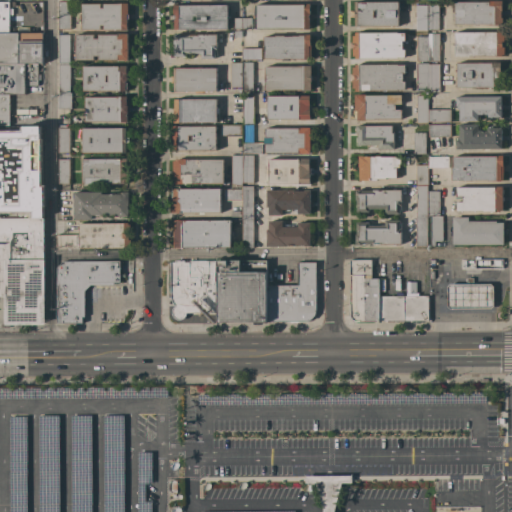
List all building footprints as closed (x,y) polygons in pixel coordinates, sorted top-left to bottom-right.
[(398,1),(398,7),(400,7),(400,10),(398,10),(398,26),(355,26),(355,18),(354,18),(354,10),(355,10),(355,2),(398,1)] [(489,2),(489,1),(501,1),(501,11),(501,18),(502,17),(502,23),(500,23),(500,25),(489,25),(489,24),(455,25),(455,2),(489,2)] [(0,2),(6,2),(10,2),(15,2),(15,14),(18,14),(18,20),(23,20),(23,32),(0,32),(0,2)] [(70,2),(70,29),(58,29),(58,2),(70,2)] [(100,4),(100,8),(103,8),(103,4),(121,4),(121,3),(128,3),(128,14),(128,20),(127,20),(127,30),(121,30),(103,30),(103,25),(100,25),(100,30),(82,30),(82,22),(79,22),(79,14),(77,14),(77,12),(82,12),(82,4),(100,4)] [(428,30),(428,3),(438,3),(438,30),(428,30)] [(309,4),(310,14),(308,14),(308,19),(309,19),(309,28),(255,29),(255,5),(309,4)] [(227,5),(227,15),(230,15),(230,18),(227,18),(227,29),(173,30),(173,5),(227,5)] [(427,30),(416,30),(416,5),(427,5),(427,30)] [(242,29),(234,29),(234,18),(242,18),(242,29)] [(251,18),(251,31),(245,31),(245,29),(242,29),(242,18),(251,18)] [(0,32),(23,32),(23,33),(43,33),(43,63),(37,63),(0,63),(0,32)] [(404,33),(404,41),(402,41),(402,49),(405,49),(405,58),(397,58),(397,59),(355,59),(355,56),(352,56),(352,48),(354,48),(354,43),(352,43),(352,36),(354,36),(355,32),(404,33)] [(504,32),(504,41),(502,41),(502,47),(504,47),(504,55),(502,55),(502,56),(455,56),(455,32),(504,32)] [(428,33),(439,33),(439,61),(428,61),(428,36),(428,33)] [(69,34),(69,62),(58,63),(58,35),(69,34)] [(128,60),(98,60),(98,56),(93,56),(93,60),(76,60),(76,51),(73,51),(73,43),(76,43),(75,35),(93,35),(93,39),(98,39),(98,35),(117,34),(128,34),(128,60)] [(201,53),(186,53),(186,57),(174,57),(174,45),(173,45),(173,34),(179,34),(179,35),(190,35),(190,34),(195,34),(195,36),(197,36),(197,34),(216,34),(216,46),(217,46),(217,49),(215,49),(215,59),(201,59),(201,53)] [(275,37),(275,36),(284,36),(284,37),(292,37),(292,36),(299,36),(299,35),(304,35),(304,34),(310,34),(310,44),(311,44),(311,59),(292,59),(292,58),(284,58),(284,59),(276,59),(264,59),(264,47),(263,47),(263,37),(275,37)] [(428,61),(417,61),(417,36),(428,36),(428,61)] [(261,48),(261,60),(242,60),(242,48),(261,48)] [(230,62),(241,62),(241,87),(230,87),(230,62)] [(242,62),(252,62),(251,89),(242,89),(242,62)] [(456,88),(456,62),(500,63),(500,72),(501,75),(500,76),(500,77),(499,79),(499,88),(456,88)] [(0,63),(37,63),(37,75),(40,75),(40,80),(37,80),(37,86),(25,86),(25,94),(9,94),(0,94),(0,63)] [(69,93),(58,92),(58,63),(70,63),(69,93)] [(428,88),(416,88),(416,63),(428,63),(428,64),(428,88)] [(397,64),(397,65),(404,65),(404,73),(402,73),(402,81),(405,81),(405,91),(355,91),(355,88),(352,88),(352,81),(354,81),(354,75),(352,75),(352,67),(355,67),(355,65),(397,64)] [(428,64),(439,64),(439,92),(428,92),(428,88),(428,64)] [(126,66),(126,68),(128,68),(128,74),(126,74),(126,82),(125,82),(125,83),(127,83),(127,89),(125,89),(125,91),(83,91),(83,66),(126,66)] [(302,66),(311,66),(311,76),(312,76),(312,80),(311,80),(311,91),(297,91),(297,90),(265,90),(265,67),(302,66)] [(216,68),(216,92),(173,92),(174,67),(216,68)] [(71,93),(71,109),(57,108),(57,96),(58,96),(58,92),(69,93),(71,93)] [(0,94),(9,94),(9,125),(10,126),(0,126),(0,94)] [(400,104),(395,104),(395,110),(401,110),(401,119),(375,119),(366,119),(366,120),(357,120),(357,118),(354,118),(354,94),(364,94),(364,95),(400,95),(400,104)] [(308,95),(309,104),(310,104),(310,111),(309,111),(309,119),(267,119),(267,96),(308,95)] [(416,96),(427,95),(427,123),(416,123),(416,96)] [(119,97),(119,96),(126,96),(126,98),(127,98),(127,105),(126,105),(126,106),(127,106),(127,122),(119,122),(84,122),(84,97),(119,97)] [(242,124),(242,96),(253,96),(253,124),(242,124)] [(501,96),(501,105),(502,105),(502,109),(501,109),(501,110),(502,112),(502,115),(501,115),(501,116),(502,116),(502,117),(501,118),(500,118),(499,117),(487,117),(487,115),(478,115),(478,121),(459,121),(459,109),(457,109),(457,106),(455,106),(455,97),(501,96)] [(216,99),(216,108),(218,108),(218,113),(216,113),(216,123),(173,123),(173,108),(174,108),(174,99),(216,99)] [(450,110),(450,122),(428,122),(428,109),(450,110)] [(240,136),(219,136),(219,124),(240,124),(240,136)] [(450,124),(450,137),(428,137),(428,124),(450,124)] [(0,126),(10,126),(41,125),(42,189),(43,217),(0,217),(0,126)] [(58,153),(58,125),(69,125),(69,153),(58,153)] [(392,125),(392,131),(393,131),(393,142),(394,142),(394,149),(378,149),(378,145),(367,145),(357,145),(357,142),(356,142),(356,137),(357,137),(357,133),(356,133),(356,131),(355,131),(355,127),(356,127),(356,125),(392,125)] [(457,140),(457,137),(459,137),(459,125),(478,125),(478,128),(480,128),(480,131),(487,131),(487,128),(488,128),(488,127),(492,127),(492,128),(499,128),(500,127),(501,127),(502,128),(501,129),(502,130),(502,133),(501,134),(501,136),(502,136),(502,140),(501,140),(501,149),(455,149),(455,140),(457,140)] [(215,126),(216,151),(173,151),(173,126),(215,126)] [(261,143),(261,137),(265,137),(265,128),(298,128),(298,127),(310,127),(310,131),(311,131),(311,135),(310,135),(310,137),(311,137),(311,143),(310,143),(310,146),(311,146),(311,150),(310,150),(310,153),(308,153),(308,154),(306,154),(306,153),(301,153),(301,154),(299,154),(298,154),(298,153),(297,153),(297,154),(292,154),(292,153),(291,153),(291,154),(287,154),(287,153),(265,153),(265,144),(262,144),(261,143)] [(126,128),(126,137),(129,137),(129,143),(126,143),(126,153),(82,153),(82,128),(126,128)] [(425,154),(414,154),(413,132),(425,131),(425,154)] [(262,144),(262,154),(242,154),(242,143),(261,143),(262,144)] [(241,183),(241,186),(231,184),(231,155),(242,155),(242,183),(241,183)] [(242,155),(253,155),(253,183),(242,183),(242,155)] [(496,156),(496,155),(502,155),(502,165),(503,165),(503,180),(501,180),(501,181),(488,181),(488,180),(472,180),(472,181),(463,181),(463,180),(451,181),(451,167),(452,167),(452,156),(496,156)] [(362,156),(362,157),(399,156),(400,158),(400,160),(401,160),(401,162),(400,162),(400,163),(399,165),(399,168),(397,168),(397,171),(396,171),(396,178),(385,178),(385,179),(377,179),(377,180),(359,181),(359,168),(358,168),(358,156),(362,156)] [(428,157),(448,156),(448,168),(428,168),(428,165),(428,157)] [(127,158),(127,169),(126,169),(126,184),(82,184),(82,159),(127,158)] [(69,159),(69,184),(58,184),(58,159),(69,159)] [(173,184),(172,161),(175,161),(175,160),(223,159),(223,183),(173,184)] [(309,159),(309,168),(310,168),(310,175),(309,175),(309,184),(268,184),(268,159),(309,159)] [(427,168),(428,185),(416,185),(416,165),(428,165),(428,168),(427,168)] [(220,213),(170,213),(170,198),(171,198),(171,189),(171,187),(179,186),(179,189),(220,188),(220,213)] [(242,217),(242,200),(242,189),(242,186),(253,186),(253,217),(242,217)] [(416,216),(416,186),(427,186),(427,216),(416,216)] [(502,187),(502,189),(503,189),(503,193),(502,193),(502,197),(503,197),(503,201),(502,201),(502,210),(500,210),(500,211),(499,211),(499,213),(497,213),(497,211),(492,211),(492,213),(490,213),(490,211),(482,212),(482,211),(456,211),(456,202),(462,201),(462,197),(456,197),(456,187),(502,187)] [(223,200),(223,189),(242,189),(242,200),(223,200)] [(286,189),(286,191),(304,191),(304,190),(309,190),(310,213),(295,213),(295,211),(284,212),(284,215),(268,215),(268,207),(266,207),(266,190),(286,189)] [(401,190),(401,202),(401,206),(399,206),(399,214),(385,214),(385,209),(369,209),(369,212),(356,212),(356,200),(355,200),(355,190),(362,190),(362,191),(372,191),(372,190),(378,190),(378,191),(381,191),(381,190),(401,190)] [(439,216),(429,216),(428,191),(439,191),(439,216)] [(101,192),(101,194),(127,194),(128,217),(115,217),(115,215),(101,215),(101,217),(94,217),(94,219),(74,219),(73,192),(101,192)] [(427,216),(427,247),(416,247),(415,216),(416,216),(427,216)] [(443,241),(435,241),(435,247),(430,247),(429,217),(429,216),(439,216),(442,216),(443,241)] [(44,218),(44,322),(5,322),(5,296),(0,296),(0,217),(43,217),(44,218)] [(253,248),(242,248),(242,217),(253,217),(253,248)] [(496,221),(496,223),(503,223),(503,245),(452,245),(452,217),(468,217),(468,221),(496,221)] [(230,220),(230,248),(173,248),(173,236),(173,230),(174,230),(174,220),(230,220)] [(369,222),(369,225),(385,225),(385,220),(399,220),(399,229),(401,229),(401,232),(400,244),(381,244),(381,243),(378,243),(378,244),(373,244),(362,244),(362,245),(355,245),(355,234),(356,234),(356,222),(369,222)] [(310,246),(304,246),(304,245),(286,245),(286,246),(266,247),(266,229),(268,229),(268,221),(284,221),(284,225),(295,225),(295,223),(297,223),(297,222),(310,222),(310,246)] [(128,223),(128,224),(130,224),(130,229),(128,229),(128,234),(130,234),(130,246),(129,246),(129,248),(79,248),(79,246),(57,246),(57,235),(79,235),(79,223),(128,223)] [(266,260),(266,285),(267,285),(267,322),(261,322),(262,325),(253,325),(253,322),(218,322),(217,322),(217,313),(216,261),(266,260)] [(379,321),(358,322),(355,322),(353,322),(352,321),(351,320),(350,318),(349,316),(350,314),(350,310),(350,260),(371,260),(371,278),(379,278),(379,296),(379,321)] [(119,261),(120,273),(124,273),(124,278),(120,278),(120,282),(113,282),(113,285),(90,285),(84,291),(84,317),(82,317),(82,323),(57,323),(57,267),(62,262),(119,261)] [(217,313),(187,313),(186,317),(185,319),(183,320),(180,321),(177,321),(175,320),(173,319),(172,317),(171,316),(170,314),(171,311),(171,309),(173,306),(172,304),(171,302),(170,300),(169,297),(169,292),(168,261),(216,261),(217,313)] [(267,285),(297,285),(297,262),(316,262),(316,309),(315,315),(311,319),(307,321),(294,322),(294,324),(286,324),(286,322),(282,322),(282,325),(275,325),(275,322),(267,322),(267,285)] [(447,286),(449,284),(466,284),(466,278),(467,278),(472,278),(473,278),(473,279),(475,279),(475,281),(473,281),(473,284),(490,284),(493,286),(493,306),(491,309),(449,309),(447,307),(447,286)] [(405,294),(405,282),(415,282),(415,294),(405,294)] [(404,296),(404,321),(379,321),(379,296),(404,296)] [(428,296),(428,320),(404,321),(404,296),(428,296)] [(484,402),(197,404),(196,395),(484,393),(484,402)] [(37,511),(57,511),(57,415),(37,415),(37,511)] [(69,511),(69,415),(89,415),(89,511),(69,511)] [(101,511),(121,511),(121,415),(101,415),(101,511)] [(8,511),(8,416),(24,416),(24,511),(8,511)] [(136,511),(136,452),(149,452),(149,511),(136,511)] [(323,511),(323,510),(322,506),(316,483),(305,483),(305,476),(352,476),(352,483),(342,483),(335,506),(334,510),(334,511),(323,511)]
